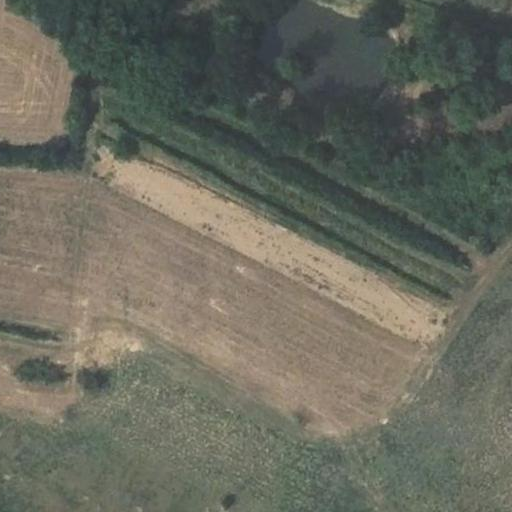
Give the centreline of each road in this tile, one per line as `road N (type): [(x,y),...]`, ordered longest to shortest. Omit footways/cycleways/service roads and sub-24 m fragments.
road 1 (track): [(473,511),(382,442),(316,438),(92,317),(63,344),(0,339)]
road 2 (track): [(511,249),(366,436)]
